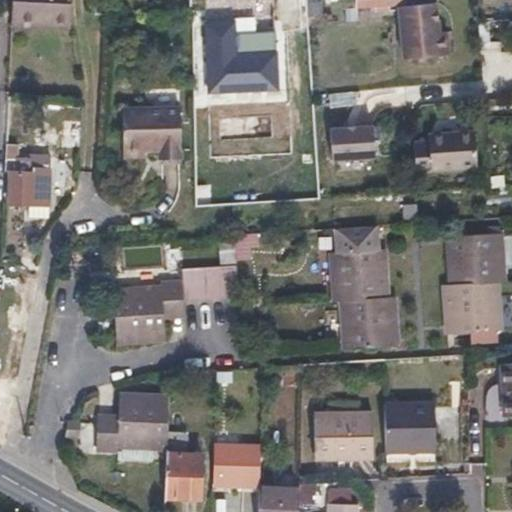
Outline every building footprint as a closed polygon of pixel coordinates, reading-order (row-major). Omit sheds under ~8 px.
[(54,10),(54,6),(54,3),(83,2),(82,0),(11,0),(11,11),(54,10)] [(377,5),(377,7),(377,10),(388,9),(388,4),(405,2),(405,0),(346,0),(348,21),(359,20),(359,6),(377,5)] [(54,6),(54,10),(83,9),(83,2),(54,3),(54,6)] [(309,17),(316,16),(322,16),(322,2),(309,3),(309,17)] [(453,57),(452,46),(451,34),(445,34),(443,6),(403,8),(408,60),(453,57)] [(234,19),(201,21),(205,94),(277,90),(275,49),(235,51),(234,19)] [(182,108),(131,110),(124,110),(125,156),(148,155),(147,147),(162,147),(163,153),(184,153),(182,108)] [(271,115),(218,116),(218,139),(271,138),(271,115)] [(375,127),(332,130),(335,161),(377,159),(375,127)] [(477,136),(431,138),(431,145),(416,146),(418,175),(479,171),(477,136)] [(12,158),(14,155),(15,153),(16,144),(5,144),(5,158),(12,158)] [(49,161),(17,160),(16,171),(10,171),(8,201),(26,203),(26,217),(46,218),(49,161)] [(451,246),(451,251),(452,282),(446,282),(447,300),(448,318),(454,317),(455,329),(501,326),(498,279),(504,279),(501,231),(456,233),(457,246),(451,246)] [(253,235),(218,234),(217,261),(252,262),(253,235)] [(331,250),(332,259),(334,298),(341,298),(344,346),(391,342),(390,330),(397,330),(396,295),(389,295),(386,260),(378,260),(377,247),(331,250)] [(174,305),(174,306),(174,310),(185,310),(185,301),(240,297),(238,266),(183,269),(184,282),(175,283),(174,305)] [(174,305),(175,283),(175,281),(125,279),(122,332),(170,335),(172,305),(174,305)] [(168,444),(170,393),(122,390),(120,419),(101,418),(100,447),(119,448),(119,442),(168,445),(168,444)] [(387,452),(411,451),(435,451),(434,402),(386,402),(387,452)] [(315,454),(332,453),(349,453),(349,457),(373,457),(372,412),(314,411),(315,454)] [(168,444),(168,445),(166,496),(200,497),(202,452),(184,452),(185,431),(169,430),(168,444)] [(213,445),(212,482),(258,483),(259,445),(213,445)] [(257,511),(296,511),(297,484),(258,483),(257,511)] [(297,486),(298,504),(314,503),(314,485),(297,486)]
